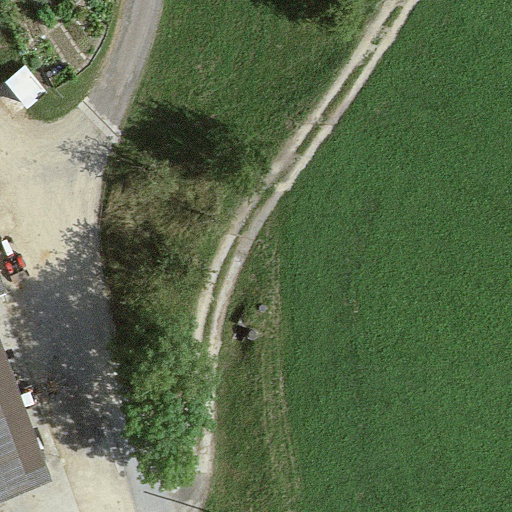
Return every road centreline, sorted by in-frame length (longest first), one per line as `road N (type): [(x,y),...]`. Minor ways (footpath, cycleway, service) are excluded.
road 1 (track): [(407,0),(253,228),(219,297),(194,467),(173,511)]
road 2 (track): [(86,227),(113,387),(156,511)]
road 3 (track): [(143,0),(94,162),(86,227)]
road 4 (track): [(0,137),(86,227)]
